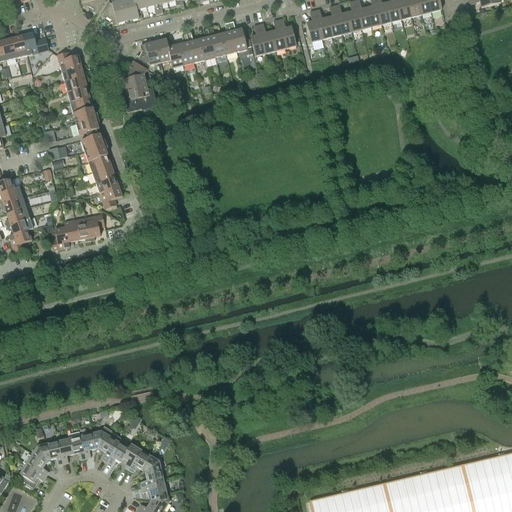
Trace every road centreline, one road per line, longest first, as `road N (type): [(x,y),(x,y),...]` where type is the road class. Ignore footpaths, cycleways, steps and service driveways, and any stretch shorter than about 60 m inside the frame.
road 1 (residential): [(84,24),(119,41),(290,0)]
road 2 (residential): [(10,272),(134,240),(141,228),(130,194)]
